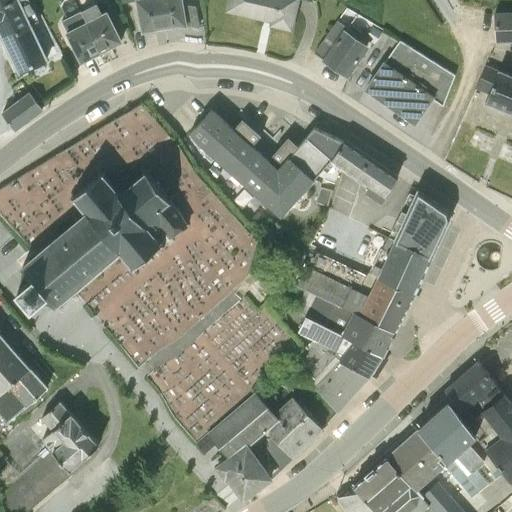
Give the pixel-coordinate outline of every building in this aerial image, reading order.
[(194,0),(192,14),(203,16),(206,0),(194,0)] [(124,46),(171,38),(168,21),(145,25),(142,11),(105,18),(111,49),(124,46)] [(292,40),(223,22),(215,55),(262,67),(261,70),(283,76),(292,40)] [(0,79),(17,71),(24,68),(5,29),(0,31),(0,79)] [(124,46),(131,81),(177,73),(171,38),(124,46)] [(483,138),(480,147),(511,160),(511,54),(489,55),(490,85),(511,84),(511,120),(494,113),(493,115),(481,110),(471,133),(483,138)] [(74,69),(90,101),(111,90),(95,58),(74,69)] [(90,101),(74,69),(51,80),(67,113),(90,101)] [(17,71),(0,79),(0,112),(5,122),(35,107),(17,71)] [(314,103),(341,122),(363,91),(337,72),(314,103)] [(394,84),(358,133),(383,150),(420,100),(394,84)] [(447,115),(420,100),(383,150),(409,170),(447,115)] [(0,151),(0,179),(0,180),(29,158),(15,140),(0,151)] [(200,155),(180,179),(273,264),(337,187),(305,174),(288,193),(279,184),(263,201),(274,209),(271,213),(242,190),(251,182),(233,165),(223,175),(200,155)] [(344,221),(357,201),(338,187),(324,206),(344,221)] [(360,232),(375,212),(357,201),(344,221),(360,232)] [(360,232),(356,238),(375,250),(392,224),(375,212),(360,232)] [(58,248),(71,263),(20,306),(6,317),(16,329),(1,341),(17,361),(32,349),(40,359),(62,341),(106,305),(119,320),(151,294),(143,285),(150,279),(158,289),(178,273),(134,220),(106,243),(89,222),(58,248)] [(388,290),(425,308),(442,268),(442,258),(411,241),(388,290)] [(425,308),(388,290),(370,325),(407,344),(425,308)] [(357,342),(298,314),(287,337),(298,342),(347,365),(357,342)] [(407,344),(370,325),(352,362),(389,380),(407,344)] [(347,365),(298,342),(290,359),(334,383),(347,365)] [(376,404),(389,380),(352,362),(339,385),(344,389),(376,404)] [(344,389),(298,365),(290,382),(335,405),(344,389)] [(361,427),(376,404),(344,389),(332,409),(361,427)] [(0,432),(17,418),(0,398),(0,432)] [(305,439),(331,464),(361,427),(332,409),(305,439)] [(474,414),(438,444),(458,464),(490,434),(474,414)] [(0,469),(35,439),(17,418),(0,432),(0,469)] [(197,484),(217,506),(220,509),(240,497),(258,481),(272,469),(265,461),(247,439),(197,484)] [(264,488),(284,510),(315,480),(284,445),(265,461),(272,469),(258,481),(264,488)] [(511,511),(511,464),(498,447),(475,463),(495,489),(478,502),(486,511),(511,511)] [(443,452),(412,482),(439,511),(444,511),(472,489),(457,466),(443,452)] [(40,484),(58,467),(46,454),(28,471),(40,484)] [(72,511),(87,500),(58,467),(40,484),(30,492),(40,504),(46,511),(72,511)] [(439,511),(412,482),(395,495),(409,511),(439,511)] [(281,511),(284,510),(264,488),(255,497),(268,511),(281,511)] [(409,511),(395,495),(379,509),(382,511),(409,511)] [(250,511),(240,497),(220,509),(217,506),(210,511),(250,511)]
